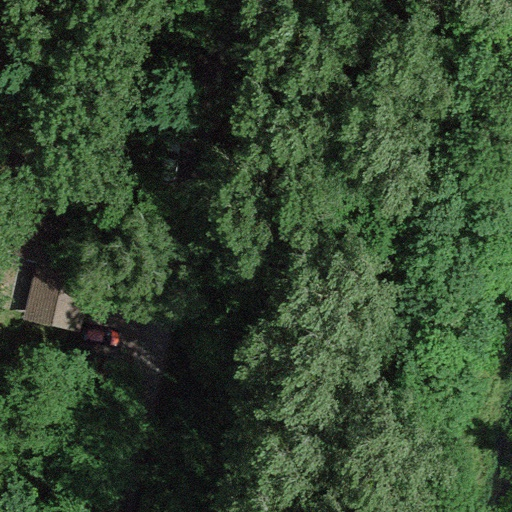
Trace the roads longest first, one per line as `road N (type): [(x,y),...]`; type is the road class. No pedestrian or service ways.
road 1 (residential): [(126,511),(246,0)]
road 2 (track): [(185,256),(60,215)]
